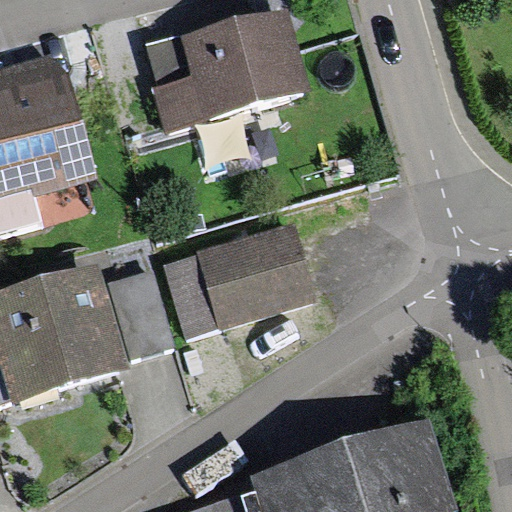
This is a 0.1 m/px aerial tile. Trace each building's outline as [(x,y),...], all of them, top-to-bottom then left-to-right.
[(164,129),(312,90),(291,9),(149,46),(159,84),(153,86),(164,129)] [(0,231),(42,219),(35,197),(99,179),(63,53),(0,70),(0,231)] [(293,229),(166,265),(188,339),(314,302),(293,229)] [(129,366),(98,263),(0,291),(0,357),(0,359),(13,400),(129,366)] [(154,272),(108,285),(130,361),(175,348),(154,272)] [(0,404),(13,400),(0,359),(0,358),(0,404)] [(453,511),(459,510),(431,421),(255,476),(261,495),(248,499),(251,511),(453,511)] [(233,511),(229,499),(191,511),(233,511)]
